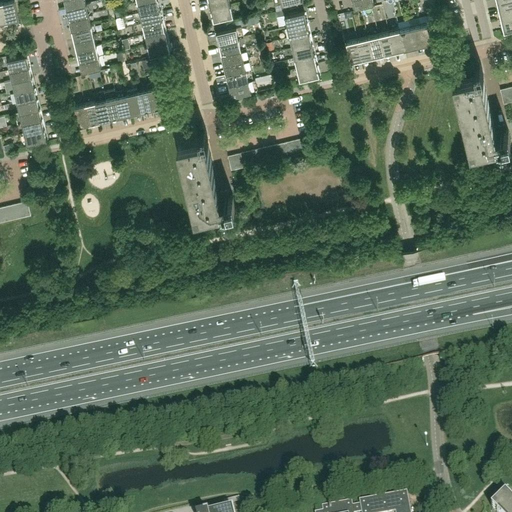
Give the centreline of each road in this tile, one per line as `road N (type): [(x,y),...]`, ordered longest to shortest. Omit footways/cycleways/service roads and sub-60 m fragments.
road 1 (motorway): [(0,407),(469,306)]
road 2 (motorway): [(295,314),(0,376)]
road 3 (motorway): [(511,257),(295,314)]
road 4 (motorway): [(511,268),(295,314)]
road 5 (residential): [(65,146),(210,112)]
road 6 (residential): [(339,84),(483,50)]
road 7 (residential): [(211,116),(339,84)]
road 8 (residential): [(65,146),(38,28)]
